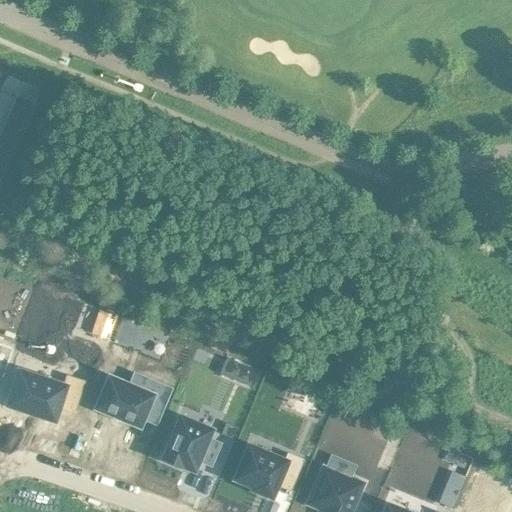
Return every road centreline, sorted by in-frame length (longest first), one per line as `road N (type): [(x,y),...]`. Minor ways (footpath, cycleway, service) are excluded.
road 1 (residential): [(511,147),(390,172),(0,9)]
road 2 (residential): [(0,464),(36,467),(182,511)]
